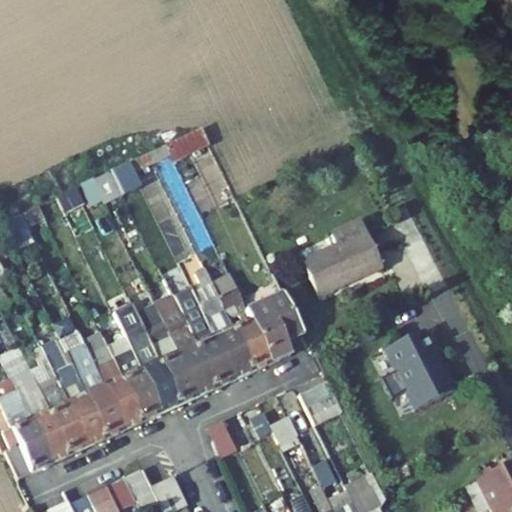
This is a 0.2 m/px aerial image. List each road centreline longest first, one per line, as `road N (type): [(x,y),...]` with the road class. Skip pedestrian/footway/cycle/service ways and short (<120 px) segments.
road 1 (residential): [(28,501),(176,429)]
road 2 (residential): [(176,429),(306,369)]
